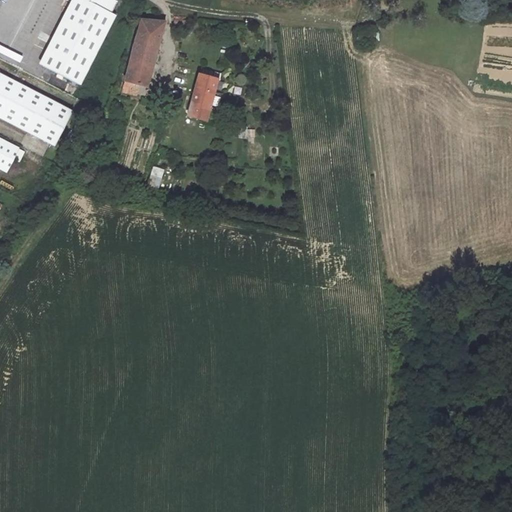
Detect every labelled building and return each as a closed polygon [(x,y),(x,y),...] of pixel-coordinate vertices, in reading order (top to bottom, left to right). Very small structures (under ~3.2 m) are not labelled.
[(73,0),(75,1),(42,65),(79,85),(115,16),(110,13),(116,1),(113,0),(73,0)] [(186,21),(174,20),(173,28),(185,30),(186,21)] [(141,21),(122,87),(137,91),(139,85),(146,87),(163,23),(141,21)] [(376,33),(362,33),(363,42),(377,41),(376,33)] [(224,75),(200,69),(199,75),(216,80),(223,82),(224,75)] [(0,74),(0,118),(54,146),(72,112),(0,74)] [(187,116),(205,121),(208,109),(213,92),(216,80),(199,75),(198,75),(187,116)] [(146,87),(139,85),(137,91),(136,94),(143,96),(146,87)] [(121,92),(136,96),(136,94),(137,91),(122,87),(121,92)] [(222,94),(213,92),(208,109),(217,112),(222,94)] [(247,127),(238,127),(238,137),(246,138),(247,127)] [(0,139),(0,168),(7,172),(13,159),(18,149),(0,139)] [(18,149),(13,159),(19,162),(24,151),(18,149)] [(163,169),(153,166),(148,180),(158,184),(163,169)] [(158,184),(148,180),(146,188),(156,191),(158,184)]
